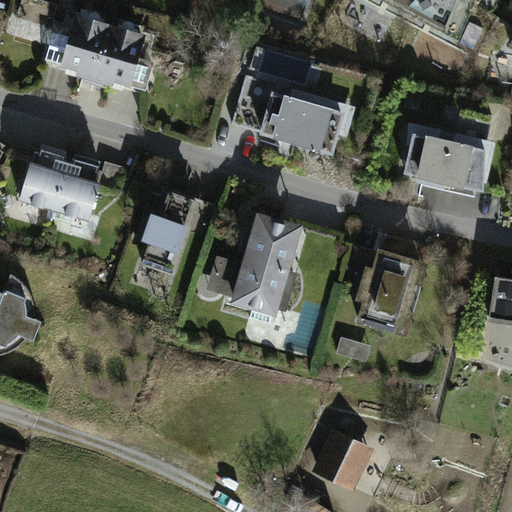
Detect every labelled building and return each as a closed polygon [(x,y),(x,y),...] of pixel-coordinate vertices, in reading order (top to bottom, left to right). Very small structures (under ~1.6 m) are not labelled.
[(477,0),(380,0),(460,44),(477,0)] [(147,39),(72,15),(52,74),(127,99),(147,39)] [(350,114),(251,84),(233,143),(333,173),(350,114)] [(502,156),(413,135),(401,185),(491,206),(502,156)] [(111,167),(39,145),(20,207),(92,230),(111,167)] [(206,204),(162,190),(139,258),(184,272),(206,204)] [(304,228),(257,216),(231,304),(278,320),(304,228)] [(426,271),(379,258),(359,333),(406,346),(426,271)] [(511,282),(499,280),(493,328),(511,330),(511,282)] [(3,290),(0,289),(0,351),(14,354),(31,354),(45,336),(41,318),(26,300),(3,290)] [(373,452),(337,437),(317,484),(354,500),(373,452)]
